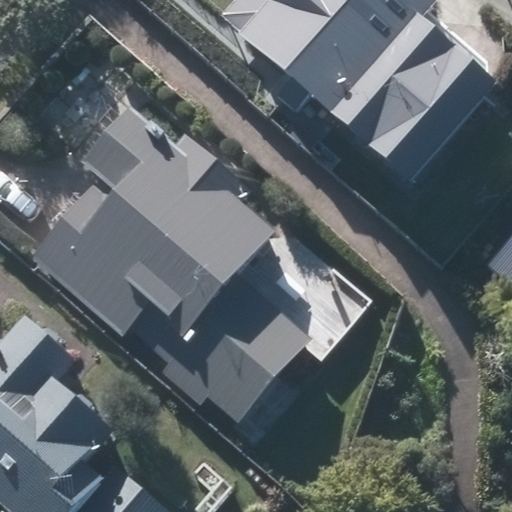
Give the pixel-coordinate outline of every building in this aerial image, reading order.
[(238,0),(224,16),(422,189),(511,87),(435,21),(450,4),(445,0),(238,0)] [(102,191),(34,269),(230,438),(316,339),(287,314),(326,270),(239,196),(249,185),(208,150),(193,167),(133,116),(83,175),(102,191)] [(511,238),(489,265),(511,285),(511,238)] [(0,362),(0,508),(4,511),(76,511),(93,494),(85,487),(110,458),(79,431),(96,412),(54,375),(75,350),(46,324),(7,369),(0,362)] [(168,511),(138,486),(114,511),(168,511)]
